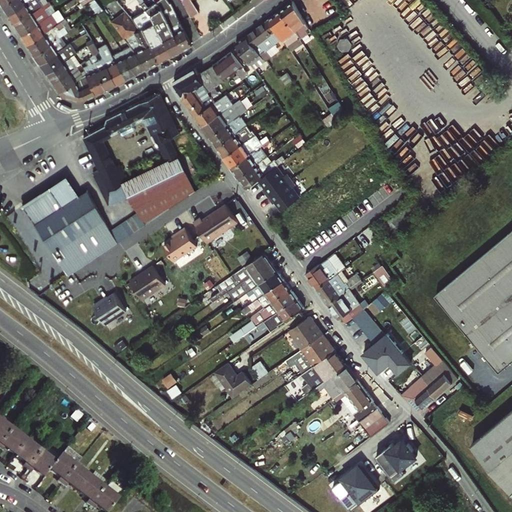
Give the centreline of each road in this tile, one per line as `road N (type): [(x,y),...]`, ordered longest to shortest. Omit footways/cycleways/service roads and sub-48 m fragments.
road 1 (residential): [(160,77),(371,367),(490,511)]
road 2 (primary): [(282,511),(0,283)]
road 3 (primary): [(0,317),(240,511)]
road 4 (residential): [(160,77),(277,0)]
road 5 (residential): [(50,131),(160,77)]
